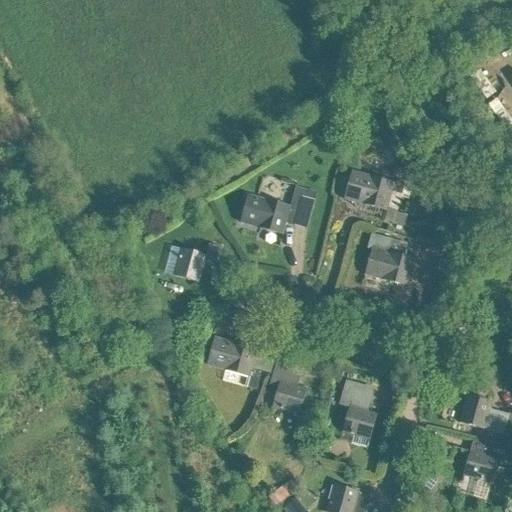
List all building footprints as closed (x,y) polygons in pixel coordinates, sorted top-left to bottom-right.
[(493,76),(511,103),(511,86),(500,71),(493,76)] [(364,126),(353,123),(350,136),(361,138),(364,126)] [(334,127),(332,127),(331,127),(329,128),(328,128),(327,129),(326,130),(325,131),(324,133),(324,134),(324,136),(324,137),(324,139),(325,140),(326,141),(327,142),(328,143),(329,144),(331,144),(332,144),(334,144),(335,144),(337,143),(338,142),(339,141),(340,140),(340,139),(341,137),(341,136),(341,134),(340,133),(340,131),(339,130),(338,129),(337,128),(335,128),(334,127)] [(403,188),(394,185),(351,173),(343,200),(361,205),(386,212),(384,222),(403,227),(406,217),(396,214),(401,197),(408,199),(411,190),(403,188)] [(295,188),(293,195),(303,198),(305,191),(295,188)] [(295,227),(303,198),(293,195),(289,209),(247,197),(239,225),(282,236),(286,224),(295,227)] [(409,288),(417,261),(404,257),(407,245),(371,235),(367,250),(372,251),(365,276),(409,288)] [(215,260),(219,248),(208,245),(205,257),(180,250),(173,278),(198,285),(203,266),(213,268),(215,260)] [(270,375),(275,359),(256,354),(257,350),(214,338),(206,367),(249,379),(247,388),(257,391),(262,372),(270,375)] [(272,409),(299,417),(306,391),(297,389),(299,379),(290,376),(292,370),(277,366),(273,380),(280,382),(272,409)] [(369,442),(376,417),(368,414),(374,390),(345,382),(339,406),(349,409),(342,434),(369,442)] [(508,416),(490,411),(491,405),(466,397),(459,424),(511,439),(511,413),(509,412),(508,416)] [(462,478),(490,486),(495,469),(507,472),(511,454),(477,444),(474,453),(470,452),(462,478)] [(427,498),(439,481),(431,475),(419,492),(427,498)] [(326,511),(367,511),(369,506),(356,503),(359,494),(333,487),(326,511)] [(274,509),(289,498),(281,488),(267,499),(274,509)] [(281,511),(304,511),(294,499),(281,511)]
